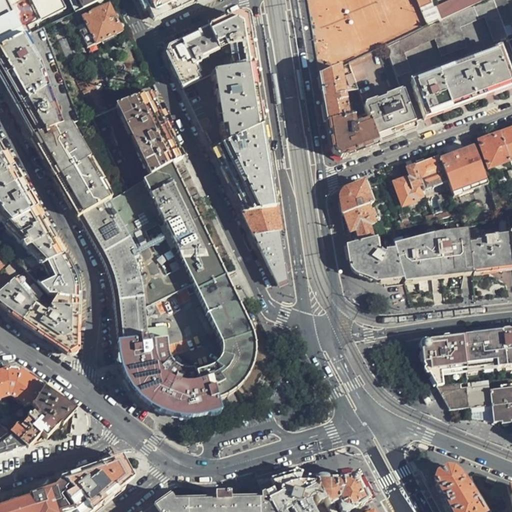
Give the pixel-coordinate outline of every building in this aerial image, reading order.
[(22,0),(7,0),(5,1),(15,32),(31,27),(22,0)] [(57,9),(53,0),(33,0),(41,15),(57,9)] [(68,0),(75,14),(84,10),(78,0),(68,0)] [(78,0),(84,10),(106,0),(78,0)] [(142,0),(150,17),(155,18),(177,9),(191,2),(192,3),(198,0),(142,0)] [(437,20),(428,0),(416,0),(427,25),(437,20)] [(450,0),(434,7),(440,21),(491,1),(492,0),(450,0)] [(511,20),(504,0),(492,0),(491,1),(503,31),(511,26),(511,20)] [(419,30),(385,47),(396,77),(409,72),(404,53),(434,41),(440,58),(464,49),(458,31),(483,22),(491,41),(505,37),(503,31),(491,1),(440,21),(419,30)] [(0,32),(12,28),(8,13),(4,5),(0,6),(0,32)] [(114,18),(109,6),(83,18),(87,27),(79,31),(88,49),(122,34),(114,18)] [(226,68),(252,66),(249,50),(245,22),(234,17),(208,30),(226,68)] [(212,75),(226,68),(208,30),(172,46),(168,59),(173,70),(182,89),(212,75)] [(36,64),(21,38),(0,47),(0,76),(1,77),(2,76),(8,88),(7,90),(20,112),(33,137),(42,133),(55,130),(58,128),(49,100),(44,92),(45,90),(41,82),(42,81),(38,73),(39,73),(34,65),(36,64)] [(422,118),(511,84),(499,50),(434,75),(410,83),(422,118)] [(348,65),(319,78),(323,100),(326,124),(346,119),(341,94),(357,91),(348,65)] [(223,145),(262,128),(257,98),(252,66),(226,68),(212,75),(223,145)] [(106,108),(89,75),(78,81),(84,93),(95,114),(106,108)] [(511,84),(422,118),(423,121),(511,87),(511,84)] [(116,107),(150,178),(171,166),(182,159),(151,93),(116,107)] [(366,114),(376,142),(414,129),(402,94),(364,109),(366,114)] [(342,159),(378,147),(376,142),(366,114),(346,119),(326,124),(329,143),(331,153),(342,159)] [(109,200),(67,125),(58,128),(55,130),(42,133),(33,137),(42,153),(68,202),(77,218),(109,200)] [(242,215),(274,209),(267,159),(262,128),(223,145),(211,151),(242,215)] [(511,131),(498,136),(508,161),(511,159),(511,131)] [(488,168),(508,161),(498,136),(488,140),(479,143),(488,168)] [(456,154),(437,162),(446,183),(450,194),(485,180),(472,148),(456,154)] [(0,243),(15,260),(25,271),(28,273),(42,267),(61,257),(47,232),(35,210),(20,182),(5,153),(0,155),(0,243)] [(414,166),(422,186),(424,192),(446,183),(437,162),(436,159),(425,162),(414,166)] [(144,311),(165,301),(187,292),(224,276),(199,223),(171,166),(150,178),(116,196),(109,200),(77,218),(104,268),(108,277),(111,291),(117,345),(147,343),(146,333),(144,311)] [(407,180),(414,200),(421,197),(417,188),(422,186),(414,166),(413,167),(410,168),(408,169),(407,169),(410,179),(407,180)] [(415,202),(414,200),(407,180),(406,178),(399,181),(393,184),(402,207),(415,202)] [(452,198),(487,185),(485,180),(450,194),(452,198)] [(368,206),(371,205),(363,183),(346,190),(339,201),(340,209),(341,216),(343,216),(368,206)] [(492,198),(500,220),(510,216),(502,195),(492,198)] [(371,213),(368,206),(343,216),(349,231),(353,245),(367,242),(366,228),(375,225),(373,219),(375,218),(373,212),(371,213)] [(253,237),(278,234),(275,214),(274,209),(242,215),(253,237)] [(436,222),(400,231),(390,234),(396,258),(402,279),(437,275),(471,271),(468,241),(466,228),(464,228),(459,216),(436,222)] [(286,283),(278,234),(253,237),(255,243),(277,287),(286,283)] [(396,258),(390,234),(386,234),(386,237),(382,238),(367,242),(353,245),(346,246),(349,266),(351,268),(352,270),(354,273),(357,275),(358,276),(373,282),(376,283),(390,281),(402,279),(396,258)] [(468,241),(471,271),(486,270),(494,269),(511,267),(511,266),(511,244),(511,236),(468,241)] [(42,267),(28,273),(48,296),(80,293),(79,288),(78,281),(63,256),(61,257),(42,267)] [(28,273),(25,271),(0,293),(0,306),(1,307),(19,322),(64,352),(76,347),(81,313),(80,293),(48,296),(28,273)] [(0,290),(12,280),(4,272),(0,275),(0,290)] [(195,294),(205,315),(236,302),(230,288),(224,276),(187,292),(190,297),(195,294)] [(216,400),(235,392),(241,387),(248,380),(251,373),(254,365),(255,358),(256,350),(255,345),(254,336),(236,302),(205,315),(221,347),(222,353),(222,357),(218,363),(209,367),(199,370),(198,367),(193,369),(198,381),(203,380),(207,390),(213,388),(216,400)] [(168,341),(167,334),(165,331),(146,333),(147,343),(168,341)] [(511,331),(508,332),(507,331),(499,332),(499,333),(462,337),(465,367),(494,364),(494,368),(511,366),(511,331)] [(444,339),(427,342),(424,343),(424,342),(423,342),(420,342),(418,344),(418,346),(420,349),(420,350),(423,364),(429,376),(445,374),(466,371),(465,367),(462,337),(444,339)] [(198,381),(193,369),(191,370),(183,369),(178,368),(174,366),(170,361),(168,341),(147,343),(117,345),(119,361),(122,375),(130,387),(135,394),(140,399),(146,405),(153,409),(159,413),(167,416),(176,418),(190,420),(198,419),(209,416),(221,413),(216,400),(213,388),(207,390),(203,380),(198,381)] [(0,372),(0,399),(8,397),(10,397),(12,397),(21,403),(23,405),(23,407),(33,404),(43,387),(29,378),(20,372),(8,370),(0,372)] [(445,378),(445,374),(429,376),(435,387),(446,385),(445,378)] [(470,408),(491,405),(489,390),(488,379),(467,382),(468,387),(470,408)] [(452,384),(446,385),(435,387),(449,411),(460,409),(470,408),(468,387),(453,389),(452,384)] [(20,444),(25,448),(38,432),(47,440),(54,432),(59,425),(61,426),(71,412),(72,411),(73,408),(43,387),(33,404),(37,412),(33,416),(31,414),(29,416),(27,415),(25,417),(27,419),(18,428),(15,425),(8,433),(9,434),(20,444)] [(511,387),(489,390),(491,405),(493,424),(502,424),(502,421),(511,420),(511,387)] [(8,433),(0,427),(0,440),(9,434),(8,433)] [(20,444),(9,434),(0,440),(0,457),(4,456),(25,449),(25,448),(20,444)] [(75,511),(92,511),(121,489),(123,486),(125,483),(126,477),(125,470),(122,467),(120,465),(115,463),(113,463),(109,463),(99,466),(74,475),(60,481),(62,483),(73,492),(65,497),(73,509),(75,511)] [(446,469),(437,474),(436,481),(452,511),(483,511),(467,483),(457,472),(446,469)] [(271,490),(263,494),(272,511),(285,511),(289,510),(290,509),(292,504),(293,505),(290,511),(312,511),(309,505),(309,503),(304,502),(304,500),(307,501),(313,498),(317,505),(324,502),(313,480),(307,478),(301,476),(293,473),(269,481),(272,486),(278,488),(280,490),(280,492),(286,492),(286,494),(279,494),(278,496),(275,498),(271,490)] [(497,482),(488,478),(487,483),(495,487),(497,482)] [(323,481),(313,480),(324,502),(329,511),(347,511),(354,508),(366,503),(355,480),(350,480),(342,480),(331,481),(323,481)] [(473,480),(467,483),(483,511),(486,511),(490,510),(473,480)] [(73,492),(62,483),(56,489),(38,495),(0,508),(0,511),(37,511),(40,511),(38,508),(46,504),(51,511),(63,511),(73,509),(65,497),(73,492)] [(168,496),(151,508),(154,511),(272,511),(263,494),(261,496),(261,498),(247,499),(230,499),(229,495),(222,495),(213,495),(213,499),(171,500),(168,496)]
